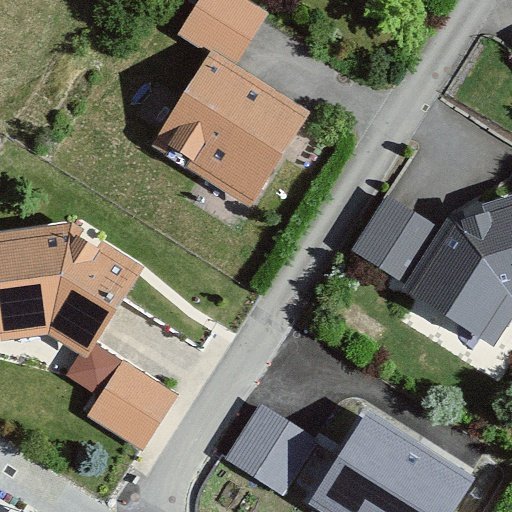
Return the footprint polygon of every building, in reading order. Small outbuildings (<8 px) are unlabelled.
[(259,0),(210,0),(191,30),(249,61),(285,19),(259,0)] [(396,0),(374,0),(390,10),(396,0)] [(317,130),(217,68),(161,159),(261,220),(317,130)] [(414,195),(376,248),(421,275),(453,229),(414,195)] [(511,226),(461,234),(419,300),(501,351),(511,334),(511,226)] [(88,236),(0,246),(0,276),(10,355),(62,349),(97,373),(158,285),(88,236)] [(139,366),(105,414),(154,457),(192,401),(139,366)] [(285,492),(316,445),(263,411),(232,457),(285,492)] [(334,511),(445,511),(466,480),(367,418),(315,500),(334,511)]
